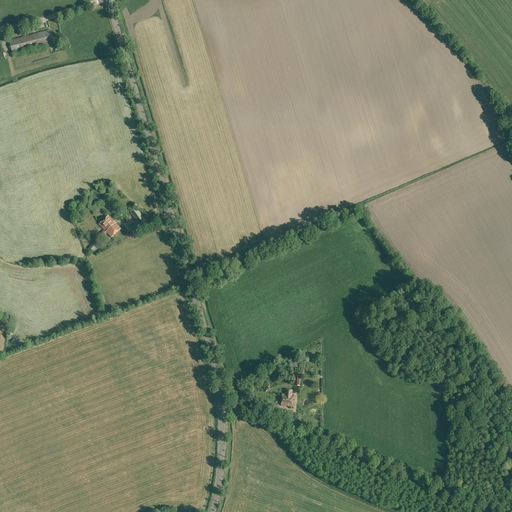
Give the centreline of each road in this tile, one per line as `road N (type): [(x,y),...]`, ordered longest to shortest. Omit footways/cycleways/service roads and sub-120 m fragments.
road 1 (secondary): [(222,408),(108,0)]
road 2 (unclassified): [(484,511),(243,409),(222,408)]
road 3 (track): [(420,0),(469,51),(511,116)]
